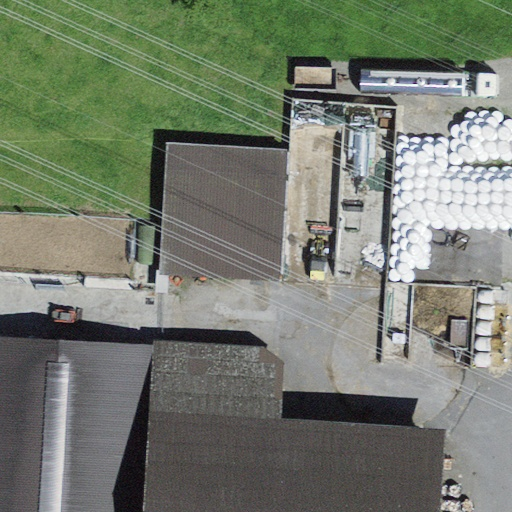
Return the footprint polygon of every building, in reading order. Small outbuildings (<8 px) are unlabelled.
[(294,101),(295,153),(325,153),(324,100),(294,101)] [(391,279),(470,279),(471,224),(450,223),(451,112),(393,111),(391,279)] [(270,168),(150,162),(144,280),(263,286),(270,168)] [(362,179),(328,172),(319,210),(354,217),(362,179)] [(245,356),(0,344),(0,511),(417,511),(421,443),(241,435),(245,356)]
